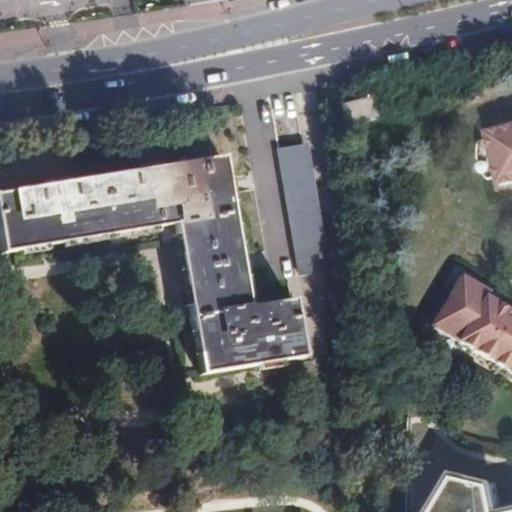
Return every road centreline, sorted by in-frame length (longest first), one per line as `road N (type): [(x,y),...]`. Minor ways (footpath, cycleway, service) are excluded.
road 1 (primary): [(0,109),(100,101),(511,10)]
road 2 (primary): [(379,0),(165,51),(0,77)]
